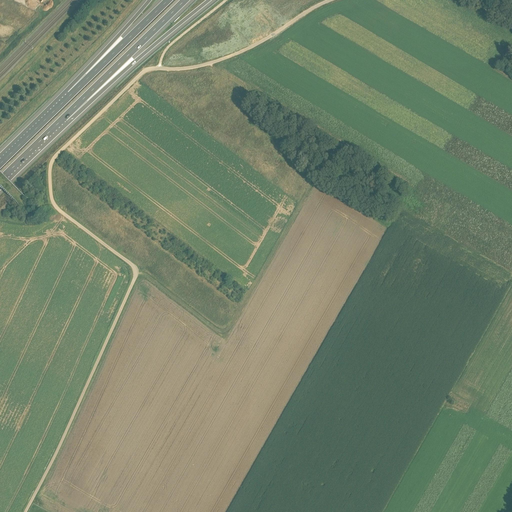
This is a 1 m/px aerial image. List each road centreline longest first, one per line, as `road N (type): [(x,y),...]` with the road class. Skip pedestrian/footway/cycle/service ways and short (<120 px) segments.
road 1 (unclassified): [(26,511),(135,279),(135,269),(52,203),(51,157),(145,70),(158,68)]
road 2 (track): [(314,183),(227,332),(135,275)]
road 3 (motorway): [(63,118),(208,0)]
road 4 (unclassified): [(329,0),(231,55),(158,68)]
road 5 (motorway): [(63,118),(185,0)]
road 6 (motorway): [(166,0),(70,94)]
road 7 (motorway): [(148,0),(70,94)]
